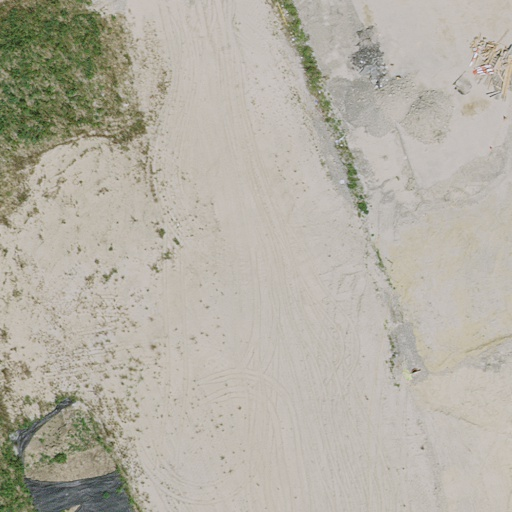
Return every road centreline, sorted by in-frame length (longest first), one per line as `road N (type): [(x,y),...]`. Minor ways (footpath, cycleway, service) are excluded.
road 1 (primary): [(203,511),(28,0)]
road 2 (primary): [(290,511),(118,0)]
road 3 (primary): [(0,166),(120,511)]
